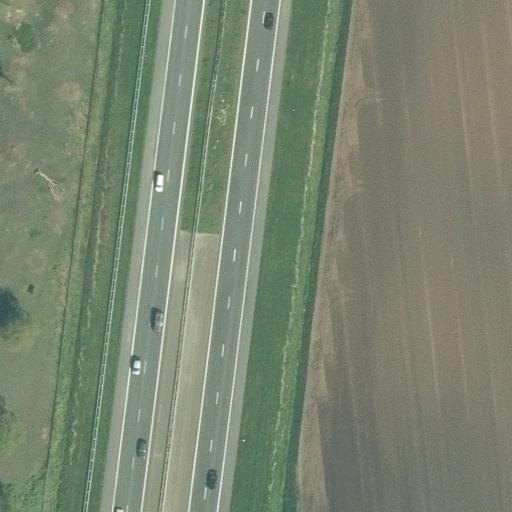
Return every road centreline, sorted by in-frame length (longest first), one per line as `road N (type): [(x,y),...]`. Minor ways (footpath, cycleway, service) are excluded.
road 1 (motorway): [(190,0),(126,511)]
road 2 (motorway): [(202,511),(266,0)]
